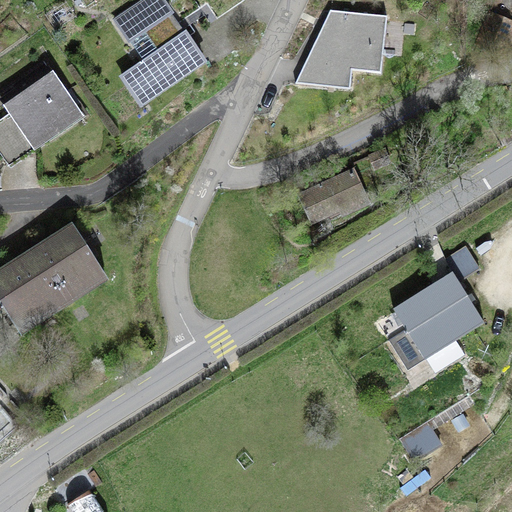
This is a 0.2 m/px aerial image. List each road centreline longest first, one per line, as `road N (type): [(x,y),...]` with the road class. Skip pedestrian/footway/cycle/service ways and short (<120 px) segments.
road 1 (residential): [(511,163),(201,355)]
road 2 (residential): [(212,172),(250,176),(287,168),(471,84),(511,80)]
road 3 (residential): [(0,201),(95,192),(220,104),(246,95)]
road 4 (residential): [(201,355),(0,484)]
road 5 (residential): [(201,355),(179,313),(174,272),(212,172)]
